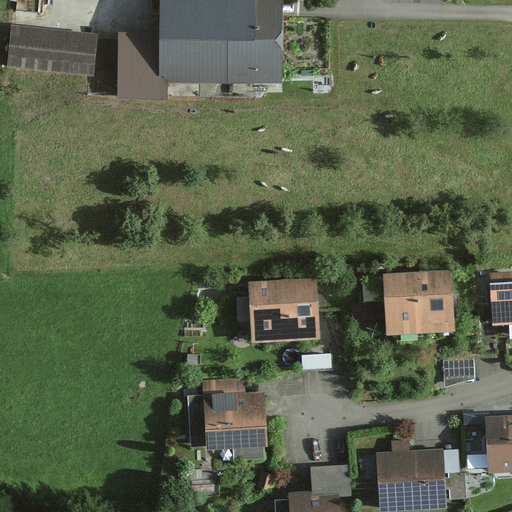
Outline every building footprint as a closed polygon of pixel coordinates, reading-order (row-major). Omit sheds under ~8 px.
[(167,0),(167,41),(122,40),(121,98),(165,98),(166,77),(280,80),(281,5),(231,4),(230,0),(167,0)] [(100,40),(15,32),(11,71),(96,79),(100,40)] [(304,115),(285,115),(285,133),(304,133),(304,115)] [(452,274),(383,278),(387,340),(456,336),(452,274)] [(317,283),(249,287),(252,348),(320,345),(317,283)] [(511,287),(490,289),(493,332),(511,330),(511,287)] [(245,378),(203,381),(204,397),(188,398),(190,450),(206,449),(207,456),(233,455),(234,463),(265,462),(264,453),(268,453),(265,396),(246,397),(245,378)] [(492,479),(511,478),(511,423),(490,424),(492,479)] [(392,454),(376,455),(379,511),(446,511),(445,475),(460,474),(459,451),(444,452),(444,451),(411,453),(410,441),(392,442),(392,454)] [(317,500),(292,502),(293,511),(339,511),(338,500),(354,499),(352,470),(315,472),(317,500)]
